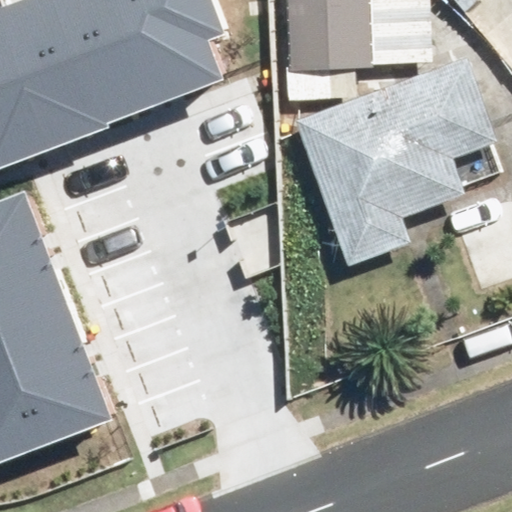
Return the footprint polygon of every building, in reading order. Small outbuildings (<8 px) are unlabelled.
[(0,165),(242,74),(222,35),(244,29),(231,0),(8,0),(0,3),(0,165)] [(364,0),(296,0),(297,67),(366,66),(364,0)] [(472,61),(298,123),(327,204),(329,203),(343,241),(345,241),(355,267),(413,246),(403,220),(470,196),(456,158),(501,142),(472,61)] [(240,123),(172,151),(202,222),(269,194),(240,123)] [(0,204),(0,464),(118,418),(29,193),(0,204)]
